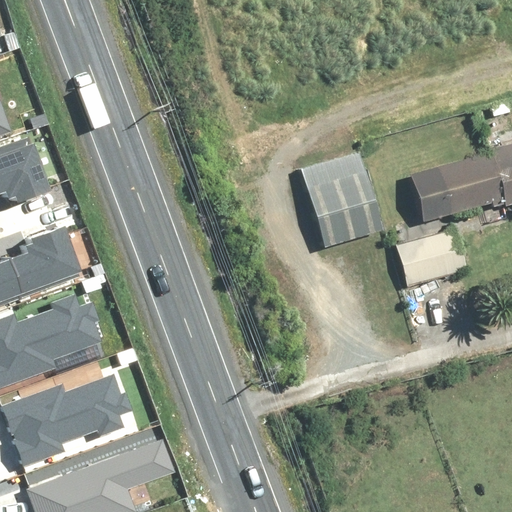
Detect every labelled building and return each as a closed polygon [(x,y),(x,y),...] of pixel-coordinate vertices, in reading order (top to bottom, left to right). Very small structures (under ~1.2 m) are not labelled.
[(14,196),(44,186),(33,155),(29,156),(22,137),(0,144),(0,185),(9,182),(14,196)] [(501,204),(503,211),(511,208),(511,141),(484,148),(486,158),(409,175),(420,222),(501,204)] [(350,156),(298,174),(323,245),(375,227),(350,156)] [(69,249),(58,218),(27,229),(32,243),(1,255),(14,291),(71,270),(64,251),(69,249)] [(454,228),(393,246),(404,285),(466,266),(454,228)] [(0,295),(14,291),(1,255),(0,254),(0,295)] [(0,313),(0,379),(51,361),(48,353),(98,335),(92,316),(97,315),(90,296),(75,301),(71,289),(45,298),(48,304),(13,317),(10,310),(0,313)] [(57,380),(0,400),(0,410),(18,459),(58,445),(56,439),(91,426),(93,432),(118,423),(113,411),(128,405),(122,387),(117,388),(110,370),(59,388),(57,380)] [(33,511),(118,511),(136,506),(128,485),(173,468),(160,435),(25,486),(35,511),(33,511)]
